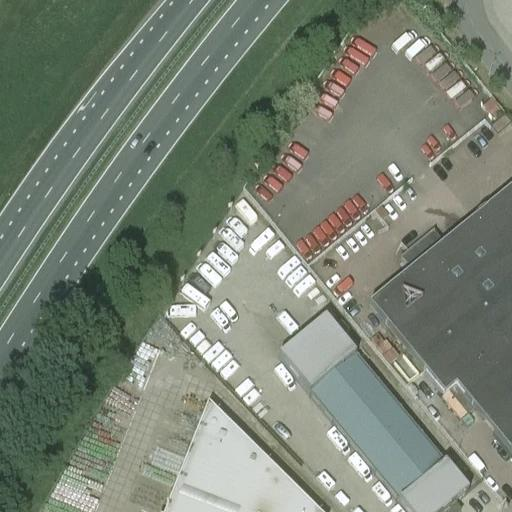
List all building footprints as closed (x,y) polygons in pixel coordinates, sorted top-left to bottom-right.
[(459,70),(440,88),(469,119),(481,108),(489,117),(497,110),(459,70)] [(511,127),(503,118),(489,131),(496,139),(511,127)] [(511,190),(444,247),(433,233),(399,261),(410,274),(368,309),(442,399),(454,390),(511,459),(511,458),(511,190)] [(277,360),(346,444),(402,511),(448,511),(467,495),(323,322),(277,360)] [(310,511),(206,408),(164,511),(310,511)]
